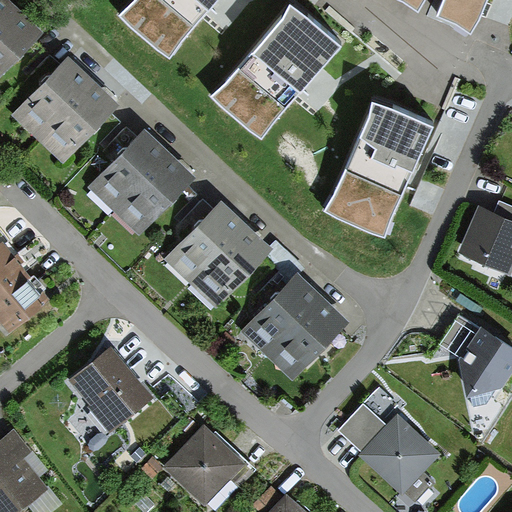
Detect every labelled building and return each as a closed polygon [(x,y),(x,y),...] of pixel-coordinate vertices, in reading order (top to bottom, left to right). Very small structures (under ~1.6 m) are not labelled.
[(0,0),(0,69),(36,29),(3,0),(0,0)] [(201,0),(126,0),(121,6),(167,43),(201,0)] [(340,25),(308,0),(284,0),(214,88),(261,124),(340,25)] [(450,0),(471,9),(474,0),(450,0)] [(19,114),(65,156),(112,105),(66,62),(19,114)] [(433,105),(378,84),(332,203),(387,224),(433,105)] [(142,226),(189,176),(144,134),(97,184),(142,226)] [(170,260),(216,302),(266,248),(221,206),(170,260)] [(509,271),(511,262),(511,227),(490,220),(492,214),(477,209),(464,245),(484,253),(481,261),(509,271)] [(4,247),(0,249),(0,290),(23,274),(4,247)] [(44,302),(23,274),(0,290),(0,321),(5,329),(44,302)] [(245,331),(290,374),(342,319),(298,277),(245,331)] [(501,383),(511,364),(511,339),(482,320),(478,327),(457,314),(439,343),(463,358),(472,391),(501,383)] [(72,381),(108,427),(146,397),(110,352),(72,381)] [(339,432),(400,489),(432,454),(372,397),(339,432)] [(200,500),(238,462),(205,429),(167,466),(200,500)] [(0,511),(7,511),(42,485),(5,440),(0,444),(0,511)] [(298,511),(285,499),(272,511),(298,511)]
